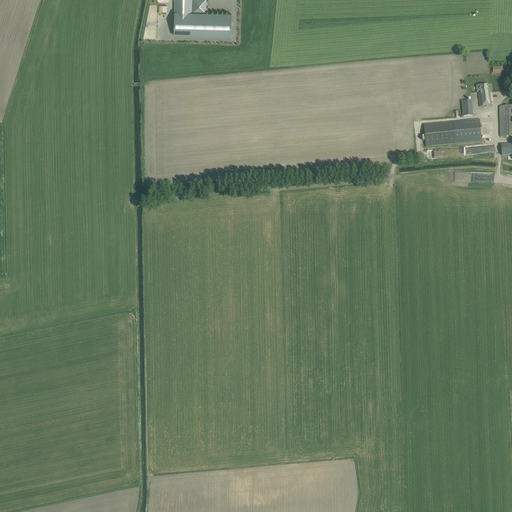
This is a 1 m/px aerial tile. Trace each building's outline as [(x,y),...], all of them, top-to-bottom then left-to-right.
[(206,0),(174,0),(174,35),(231,36),(231,14),(206,13),(206,0)] [(484,85),(476,86),(477,93),(478,93),(480,107),(487,106),(491,106),(489,84),(484,85)] [(462,101),(463,116),(473,116),(472,101),(462,101)] [(511,106),(499,107),(500,137),(511,136),(511,106)] [(423,125),(425,147),(481,142),(479,120),(423,125)] [(511,144),(502,145),(502,156),(511,155),(511,144)]
